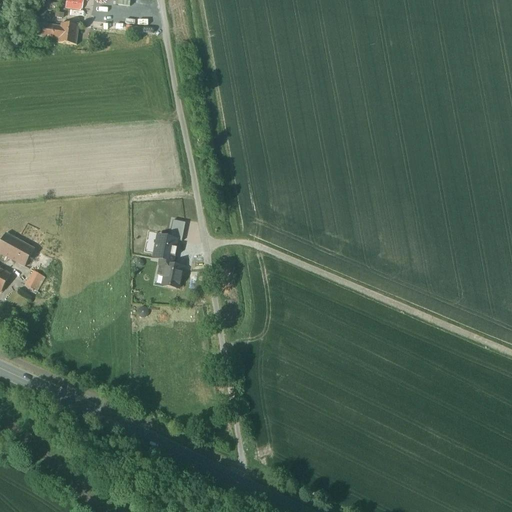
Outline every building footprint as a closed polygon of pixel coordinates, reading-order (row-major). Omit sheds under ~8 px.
[(66,0),(48,0),(47,10),(65,13),(66,0)] [(80,27),(62,24),(61,28),(44,25),(43,38),(60,41),(59,44),(77,46),(80,27)] [(151,234),(140,232),(137,252),(147,254),(151,234)] [(35,251),(6,235),(0,245),(0,254),(25,268),(35,251)] [(184,269),(172,267),(173,264),(175,255),(156,251),(154,260),(168,263),(163,286),(179,290),(184,269)] [(10,276),(0,270),(0,292),(1,293),(10,276)] [(43,277),(34,272),(26,287),(35,292),(43,277)]
